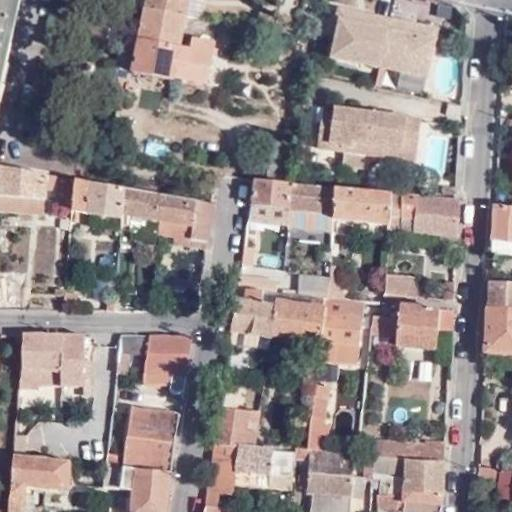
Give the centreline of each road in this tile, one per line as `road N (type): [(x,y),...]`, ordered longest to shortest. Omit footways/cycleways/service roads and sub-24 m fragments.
road 1 (residential): [(448,511),(484,0)]
road 2 (residential): [(207,323),(0,321)]
road 3 (residential): [(178,511),(207,323)]
road 4 (residential): [(207,323),(228,192)]
